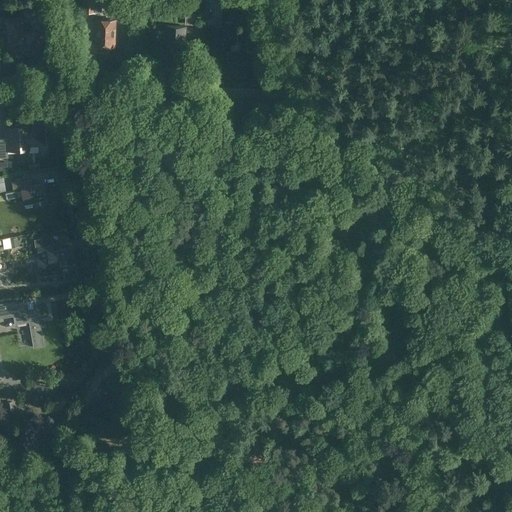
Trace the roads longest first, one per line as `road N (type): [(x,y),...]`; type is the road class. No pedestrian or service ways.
road 1 (track): [(430,511),(308,101)]
road 2 (residential): [(81,93),(308,101),(273,0)]
road 3 (track): [(511,192),(490,245),(483,367),(511,505)]
road 4 (track): [(511,267),(394,146),(361,121),(308,101)]
road 5 (residential): [(124,355),(81,93)]
road 6 (unclassified): [(0,458),(59,430),(89,386),(124,355)]
road 7 (track): [(150,511),(124,355)]
